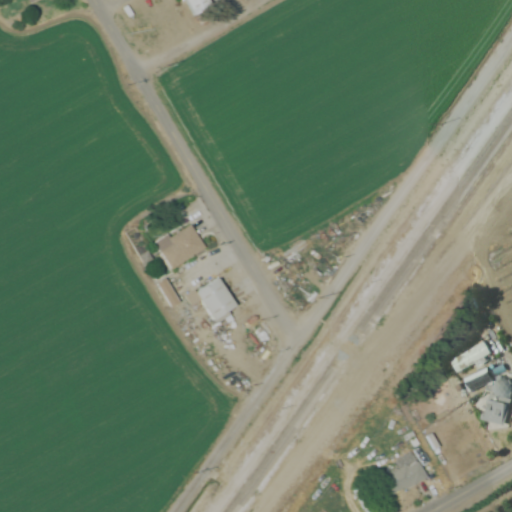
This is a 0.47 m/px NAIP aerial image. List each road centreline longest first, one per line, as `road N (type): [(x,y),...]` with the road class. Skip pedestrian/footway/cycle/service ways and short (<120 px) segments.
road 1 (residential): [(95,0),(286,331)]
road 2 (residential): [(146,88),(281,0)]
